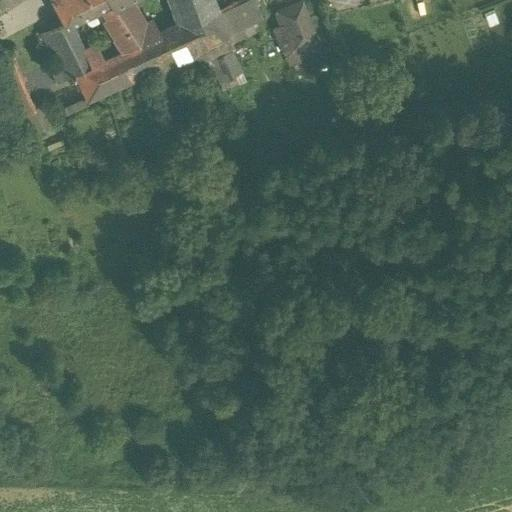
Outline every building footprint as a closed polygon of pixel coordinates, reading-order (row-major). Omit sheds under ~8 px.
[(55,0),(65,19),(66,18),(101,0),(55,0)] [(112,1),(111,0),(104,0),(105,2),(102,4),(107,13),(105,14),(115,33),(119,31),(129,25),(112,1)] [(150,19),(145,22),(138,11),(137,11),(136,11),(131,2),(130,2),(128,1),(125,2),(123,0),(114,0),(112,1),(129,25),(139,40),(158,31),(151,19),(150,19)] [(215,0),(174,0),(177,6),(178,6),(184,19),(158,31),(139,40),(152,69),(229,34),(218,6),(215,0)] [(252,0),(231,0),(218,6),(229,34),(240,35),(263,26),(252,0)] [(321,48),(302,0),(300,0),(277,9),(293,51),(286,53),(289,60),(321,48)] [(81,46),(66,18),(65,19),(52,25),(52,26),(75,70),(75,71),(90,64),(89,63),(81,46)] [(139,40),(129,25),(119,31),(126,46),(139,40)] [(75,70),(52,26),(42,31),(64,76),(74,71),(75,70)] [(95,40),(81,46),(89,63),(104,56),(95,40)] [(104,56),(100,58),(113,86),(152,69),(139,40),(126,46),(104,56)] [(219,78),(240,69),(232,49),(210,58),(219,78)] [(0,54),(0,87),(21,136),(41,126),(10,50),(0,54)] [(100,58),(89,63),(90,64),(75,71),(75,70),(74,71),(81,87),(86,98),(113,86),(100,58)] [(66,113),(88,104),(86,98),(81,87),(59,97),(66,113)]
